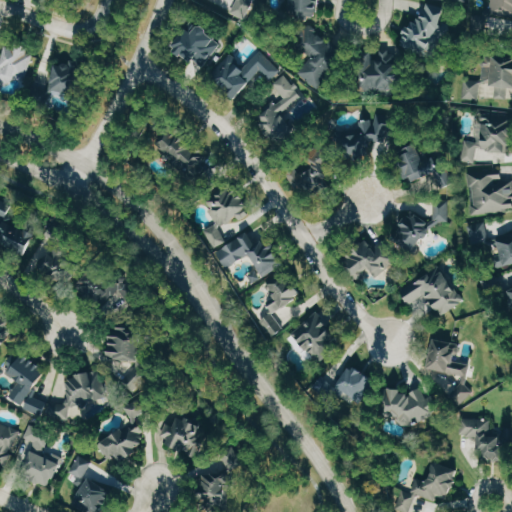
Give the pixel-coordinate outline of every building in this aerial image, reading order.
[(243,17),(230,10),(235,0),(249,0),(251,1),(243,17)] [(318,0),(318,9),(290,8),(290,0),(318,0)] [(471,27),(473,14),(483,15),(484,8),(490,8),(491,0),(511,0),(511,15),(487,12),(484,29),(471,27)] [(427,2),(425,8),(422,7),(419,18),(417,17),(411,27),(407,25),(403,31),(405,36),(401,43),(428,60),(443,35),(447,33),(450,23),(440,21),(443,6),(427,2)] [(170,46),(189,21),(201,25),(207,29),(206,31),(221,43),(202,66),(194,60),(190,61),(170,46)] [(310,22),(295,44),(311,56),(299,72),(318,86),(346,48),(310,22)] [(0,80),(3,71),(24,77),(32,54),(27,52),(28,46),(15,42),(13,47),(5,45),(0,60),(0,80)] [(357,51),(360,91),(406,87),(404,68),(396,68),(394,52),(389,52),(389,48),(379,49),(380,56),(371,57),(371,50),(357,51)] [(281,69),(270,81),(259,71),(233,98),(210,77),(235,50),(253,67),(265,54),(281,69)] [(462,97),(464,78),(479,80),(482,77),(485,54),(511,57),(511,85),(490,83),(488,81),(480,84),(478,99),(462,97)] [(32,85),(27,100),(45,106),(49,92),(54,89),(78,95),(86,63),(71,59),(70,63),(64,62),(61,65),(54,63),(46,89),(32,85)] [(284,73),(273,83),(285,97),(277,103),(274,99),(252,116),(276,146),(295,130),(281,113),(298,90),(284,73)] [(462,159),(465,138),(478,140),(483,111),(511,116),(511,128),(508,150),(476,145),(474,161),(462,159)] [(398,117),(394,132),(388,130),(385,143),(369,139),(371,157),(336,160),(333,132),(340,131),(340,126),(358,124),(358,120),(371,119),(372,125),(373,125),(376,112),(398,117)] [(160,146),(179,125),(210,154),(200,165),(204,168),(188,185),(179,177),(186,169),(160,146)] [(454,181),(442,156),(436,159),(434,155),(424,159),(416,142),(393,152),(405,177),(410,174),(413,180),(434,170),(442,187),(454,181)] [(287,173),(295,167),(299,173),(310,166),(304,157),(323,145),(338,169),(325,177),(330,185),(326,194),(306,205),(287,173)] [(468,171),(472,213),(511,208),(511,179),(502,180),(501,168),(468,171)] [(212,246),(201,229),(214,221),(206,208),(209,206),(203,196),(231,179),(247,205),(244,207),(247,213),(240,217),(237,213),(215,226),(223,239),(212,246)] [(0,214),(4,216),(0,228),(0,243),(31,253),(38,229),(9,219),(14,201),(0,196),(0,214)] [(391,239),(410,209),(429,221),(433,219),(433,199),(448,199),(448,220),(440,219),(426,237),(421,238),(412,252),(391,239)] [(466,223),(471,244),(485,241),(498,244),(504,265),(511,262),(511,230),(497,235),(498,239),(488,237),(485,220),(466,223)] [(216,251),(247,231),(254,243),(262,238),(265,244),(270,241),(284,264),(252,283),(247,274),(258,267),(250,254),(227,268),(216,251)] [(339,258),(366,238),(373,248),(382,241),(397,260),(376,276),(370,268),(363,270),(362,277),(357,279),(353,276),(339,258)] [(82,275),(72,247),(45,257),(55,284),(82,275)] [(400,290),(440,263),(465,300),(439,318),(423,294),(409,304),(400,290)] [(283,324),(267,336),(257,323),(273,312),(257,289),(288,267),(305,291),(275,313),(283,324)] [(86,275),(88,298),(130,294),(129,272),(86,275)] [(480,278),(486,303),(507,297),(511,304),(511,287),(509,289),(499,288),(495,274),(480,278)] [(14,319),(0,313),(0,346),(3,348),(14,319)] [(316,313),(295,333),(320,361),(341,341),(316,313)] [(117,323),(112,357),(138,361),(143,326),(117,323)] [(458,406),(473,390),(466,384),(470,363),(453,360),(457,343),(433,338),(427,368),(461,375),(461,381),(447,396),(458,406)] [(43,415),(50,403),(35,395),(51,368),(26,353),(13,375),(22,380),(12,397),(43,415)] [(321,373),(311,387),(334,404),(345,389),(360,401),(375,381),(355,366),(353,369),(349,366),(336,384),(321,373)] [(109,397),(105,371),(69,377),(73,403),(109,397)] [(382,383),(405,385),(404,389),(406,392),(409,392),(409,387),(420,386),(426,396),(432,393),(441,408),(414,424),(400,423),(401,414),(379,412),(382,383)] [(134,418),(148,406),(140,398),(127,410),(134,418)] [(23,430),(0,421),(0,412),(2,408),(0,407),(0,449),(2,450),(0,456),(0,463),(9,466),(23,430)] [(198,452),(205,423),(177,416),(169,445),(198,452)] [(461,416),(491,418),(491,433),(504,434),(504,426),(511,426),(511,451),(505,451),(505,461),(482,459),(483,450),(477,450),(478,437),(465,437),(466,433),(460,433),(461,416)] [(65,456),(46,450),(52,433),(31,426),(26,438),(37,442),(25,474),(54,485),(65,456)] [(144,431),(106,431),(106,458),(138,458),(138,444),(144,444),(144,431)] [(395,506),(402,487),(410,490),(416,475),(425,479),(433,459),(457,468),(445,498),(436,495),(434,500),(415,492),(407,511),(395,506)] [(205,472),(202,500),(233,503),(235,475),(205,472)] [(77,508),(88,511),(106,511),(115,487),(88,477),(77,508)]
